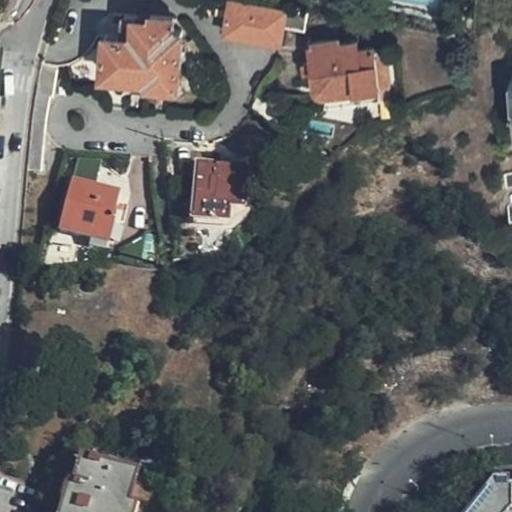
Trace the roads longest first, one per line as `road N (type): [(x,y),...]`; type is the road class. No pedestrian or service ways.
road 1 (residential): [(21,48),(0,267)]
road 2 (residential): [(368,511),(394,467),(421,444),(457,429),(511,423)]
